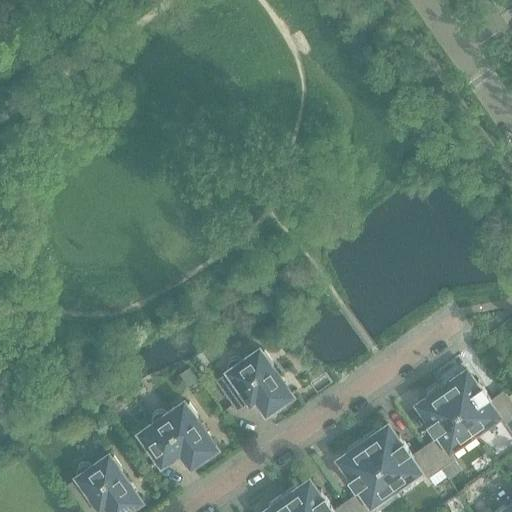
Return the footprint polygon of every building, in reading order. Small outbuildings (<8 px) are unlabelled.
[(260,349),(243,360),(241,359),(239,358),(236,357),(234,358),(231,359),(230,361),(228,363),(228,365),(228,368),(229,370),(216,380),(236,408),(249,398),(251,401),(257,397),(267,412),(276,406),(278,408),(291,399),(290,396),(292,394),(271,365),(274,363),(264,349),(262,351),(260,349)] [(189,387),(200,380),(191,367),(180,374),(189,387)] [(511,400),(509,395),(504,389),(491,398),(478,379),(475,381),(467,369),(457,376),(455,373),(441,383),(475,432),(488,423),(490,426),(503,417),(507,423),(511,419),(511,400)] [(461,441),(475,432),(441,383),(426,393),(428,396),(418,403),(427,415),(424,417),(437,436),(425,445),(442,468),(449,479),(462,469),(455,459),(451,453),(463,444),(461,441)] [(153,421),(154,423),(141,433),(165,466),(184,453),(192,465),(201,458),(203,461),(216,452),(214,449),(217,447),(196,418),(199,416),(189,402),(186,404),(185,402),(168,414),(166,412),(163,411),(161,411),(158,412),(156,414),(154,416),(153,418),(153,421)] [(442,468),(425,445),(413,453),(400,434),(397,436),(388,424),(378,431),(376,428),(362,438),(396,487),(409,478),(412,481),(424,472),(428,478),(442,468)] [(383,496),(396,487),(362,438),(348,448),(350,452),(340,458),(348,470),(345,472),(358,491),(346,500),(354,511),(375,511),(372,508),(385,499),(383,496)] [(0,511),(74,511),(32,453),(0,475),(0,511)] [(78,476),(66,484),(85,511),(86,511),(98,504),(100,507),(106,503),(112,511),(124,511),(125,511),(130,511),(141,505),(139,502),(141,500),(120,470),(123,468),(114,455),(111,457),(109,454),(92,466),(90,464),(88,463),(85,463),(82,464),(80,466),(78,468),(77,470),(77,473),(78,476)] [(354,511),(346,500),(334,508),(321,489),(318,491),(310,479),(300,486),(298,483),(283,493),(296,511),(354,511)] [(296,511),(283,493),(269,504),(271,506),(263,511),(296,511)]
